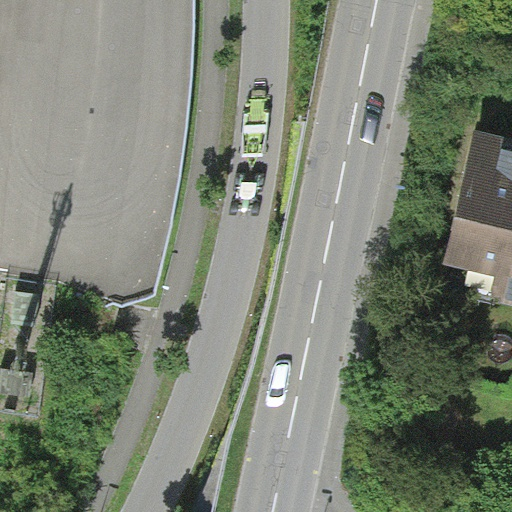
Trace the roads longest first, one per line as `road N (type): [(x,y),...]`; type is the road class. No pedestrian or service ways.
road 1 (primary): [(267,0),(243,231),(197,392),(146,511)]
road 2 (primary): [(277,511),(376,0)]
